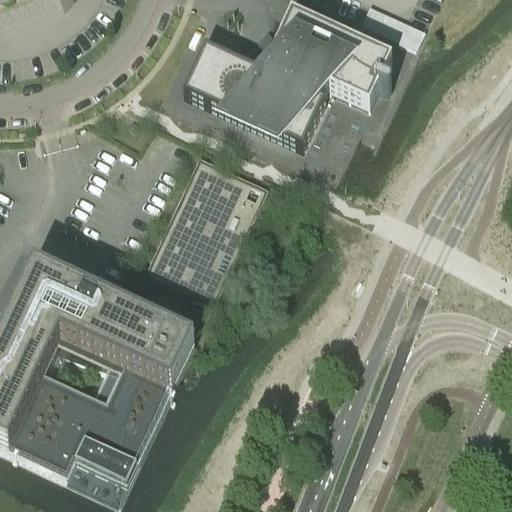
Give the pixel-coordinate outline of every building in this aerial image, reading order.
[(0,0),(0,10),(27,0),(0,0)] [(265,83),(205,56),(183,104),(303,159),(325,111),(320,108),(329,99),(369,118),(378,98),(385,101),(387,101),(390,100),(391,97),(390,94),(389,92),(382,89),(391,70),(291,24),(279,50),(268,39),(258,50),(273,64),(269,72),(274,74),(265,83)] [(416,58),(425,40),(406,31),(398,50),(416,58)] [(146,284),(164,293),(212,315),(266,200),(200,168),(146,284)] [(34,280),(0,353),(0,458),(68,490),(66,494),(103,511),(120,511),(194,354),(34,280)]
